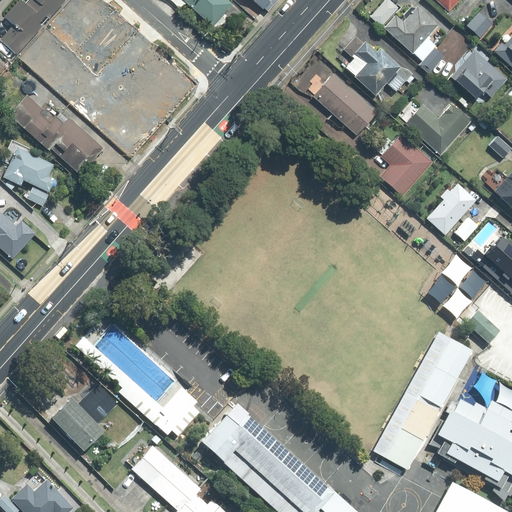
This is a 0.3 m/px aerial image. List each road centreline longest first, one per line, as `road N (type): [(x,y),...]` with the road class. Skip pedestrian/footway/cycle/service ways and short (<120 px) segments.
road 1 (secondary): [(0,349),(234,87)]
road 2 (residential): [(135,0),(234,87)]
